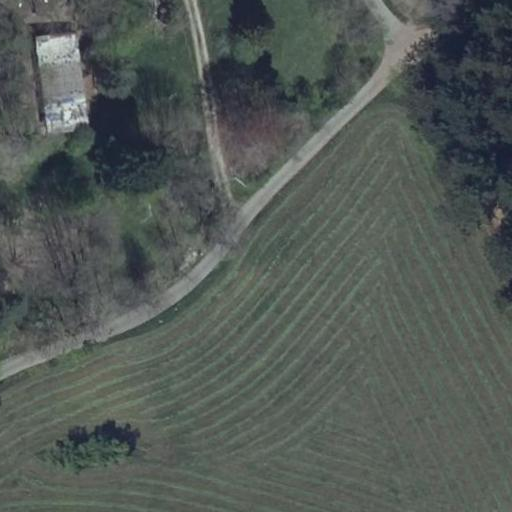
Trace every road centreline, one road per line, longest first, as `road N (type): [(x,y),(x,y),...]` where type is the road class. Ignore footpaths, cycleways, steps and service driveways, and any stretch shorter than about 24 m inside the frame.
road 1 (unclassified): [(419,43),(194,285),(0,376)]
road 2 (track): [(511,183),(419,43),(467,0)]
